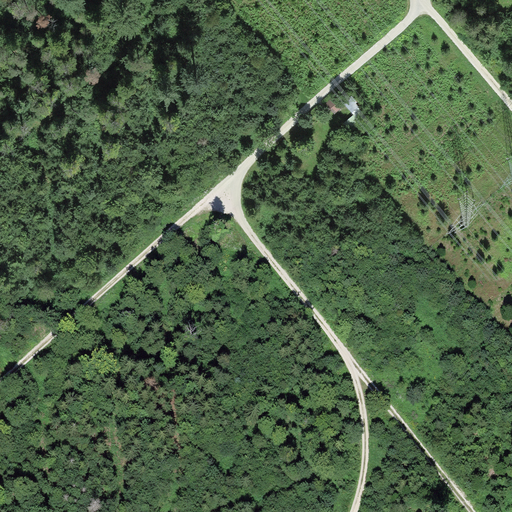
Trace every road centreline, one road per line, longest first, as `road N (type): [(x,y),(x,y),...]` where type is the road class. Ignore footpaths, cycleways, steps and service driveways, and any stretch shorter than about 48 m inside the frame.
road 1 (track): [(422,4),(0,385)]
road 2 (track): [(210,197),(472,511)]
road 3 (track): [(353,511),(362,447),(355,384),(330,333)]
road 4 (track): [(418,0),(511,108)]
